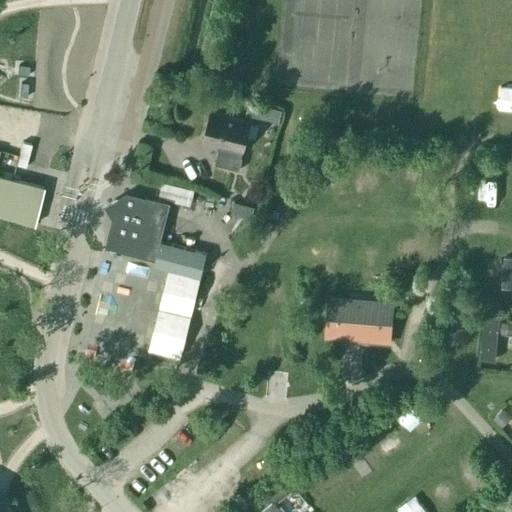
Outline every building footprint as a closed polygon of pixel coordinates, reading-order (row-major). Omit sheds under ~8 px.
[(100,41),(95,61),(103,63),(108,43),(100,41)] [(418,67),(416,93),(426,94),(428,68),(418,67)] [(246,109),(244,115),(244,116),(260,119),(263,106),(247,102),(246,109)] [(240,156),(249,121),(210,111),(202,140),(219,144),(214,163),(238,170),(242,157),(240,156)] [(395,152),(394,206),(412,207),(413,152),(395,152)] [(475,211),(490,213),(495,170),(479,168),(475,211)] [(0,216),(33,225),(42,187),(0,175),(0,216)] [(170,268),(198,275),(200,275),(205,252),(159,240),(169,202),(144,196),(141,210),(122,205),(114,210),(119,217),(112,243),(123,246),(122,251),(155,259),(154,264),(170,268)] [(344,273),(345,223),(326,222),(324,273),(344,273)] [(497,251),(496,287),(510,287),(511,252),(497,251)] [(197,277),(198,275),(170,268),(169,270),(168,270),(148,349),(179,357),(199,277),(197,277)] [(259,305),(280,307),(282,286),(250,284),(249,297),(260,298),(259,305)] [(118,289),(117,308),(130,308),(131,290),(118,289)] [(392,302),(328,297),(324,337),(389,342),(392,302)] [(465,356),(466,320),(443,319),(442,355),(465,356)] [(224,323),(224,337),(245,338),(246,324),(224,323)] [(482,323),(480,361),(500,362),(502,324),(482,323)] [(259,325),(255,339),(278,345),(282,331),(259,325)] [(417,402),(396,416),(404,428),(425,413),(417,402)] [(504,431),(511,417),(511,416),(500,409),(491,423),(504,431)] [(305,484),(320,504),(344,486),(328,466),(305,484)] [(424,486),(436,504),(456,490),(444,473),(424,486)] [(305,511),(302,509),(298,511),(293,511),(276,494),(259,509),(261,511),(305,511)]
